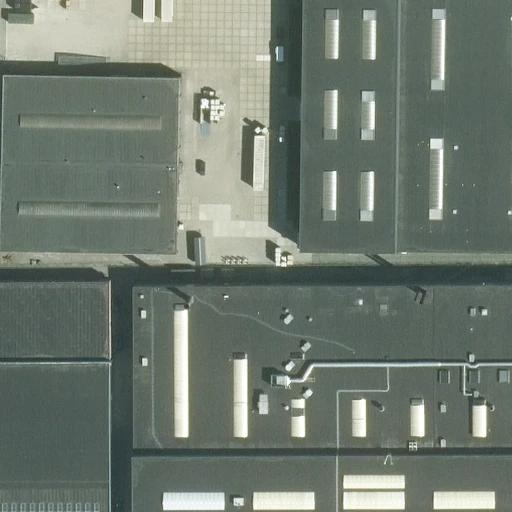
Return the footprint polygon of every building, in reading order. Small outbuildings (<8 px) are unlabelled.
[(511,0),(305,0),(301,247),(511,250),(511,0)] [(281,12),(280,51),(291,51),(292,12),(281,12)] [(4,71),(0,248),(177,251),(181,74),(144,74),(4,71)] [(111,511),(110,278),(0,278),(0,511),(111,511)] [(511,511),(511,281),(135,282),(135,511),(511,511)]
